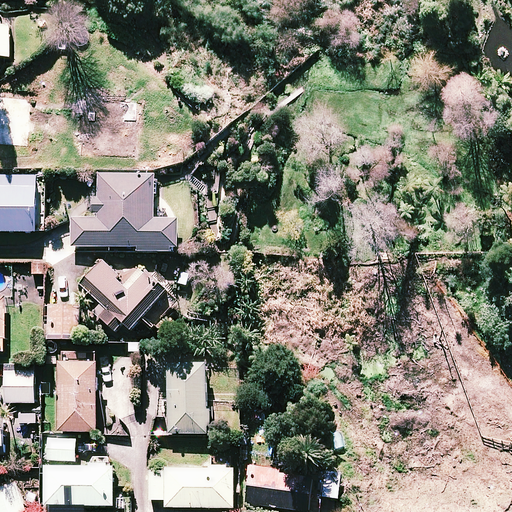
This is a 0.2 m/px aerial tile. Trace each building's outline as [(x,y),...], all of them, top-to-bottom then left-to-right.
[(0,59),(10,60),(10,29),(0,28),(0,59)] [(82,88),(81,102),(77,101),(75,143),(79,144),(78,157),(134,161),(138,105),(102,102),(102,89),(82,88)] [(30,101),(0,99),(0,145),(27,147),(30,101)] [(152,221),(154,178),(99,175),(97,221),(74,220),(73,250),(176,255),(178,223),(152,221)] [(130,333),(138,325),(151,337),(178,308),(166,296),(146,277),(129,295),(114,281),(117,278),(103,264),(81,287),(103,308),(95,316),(115,334),(123,326),(130,333)] [(78,342),(78,309),(52,309),(52,342),(78,342)] [(98,367),(61,366),(60,434),(96,434),(98,367)] [(207,369),(169,369),(169,436),(207,436),(207,369)] [(39,375),(6,374),(5,406),(38,407),(39,375)] [(77,443),(49,440),(47,461),(75,463),(77,443)] [(113,508),(114,470),(46,469),(45,507),(113,508)] [(309,511),(313,475),(248,469),(244,508),(293,511),(309,511)] [(151,471),(150,502),(166,502),(166,509),(233,511),(234,474),(151,471)] [(341,476),(326,474),(323,499),(338,501),(341,476)] [(0,511),(24,511),(17,487),(0,491),(0,511)]
